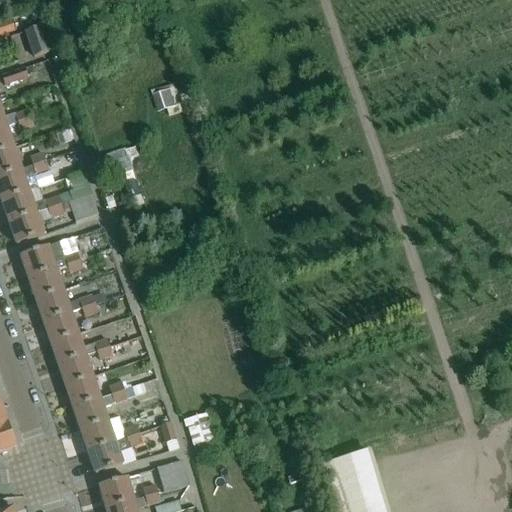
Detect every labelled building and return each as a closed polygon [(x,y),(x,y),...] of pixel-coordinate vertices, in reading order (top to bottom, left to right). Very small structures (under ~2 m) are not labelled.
[(0,38),(16,33),(13,24),(0,27),(0,38)] [(25,33),(34,58),(49,53),(40,28),(25,33)] [(25,60),(18,41),(17,36),(13,37),(17,49),(13,50),(17,62),(25,60)] [(42,69),(62,62),(58,52),(39,59),(42,69)] [(25,70),(2,78),(5,87),(28,79),(25,70)] [(175,100),(190,95),(186,82),(171,86),(175,100)] [(17,123),(30,118),(27,111),(14,115),(17,123)] [(0,152),(14,148),(10,137),(33,129),(30,118),(17,123),(17,124),(7,127),(6,126),(0,128),(0,152)] [(0,177),(21,170),(14,148),(0,152),(0,177)] [(32,167),(45,162),(42,154),(29,158),(32,167)] [(138,159),(134,159),(131,163),(131,168),(135,171),(139,170),(142,167),(142,162),(138,159)] [(0,198),(1,202),(29,192),(24,180),(48,172),(45,162),(32,167),(21,171),(21,170),(0,177),(0,198)] [(9,224),(91,196),(84,174),(69,179),(73,192),(33,205),(29,192),(1,202),(9,224)] [(98,216),(91,196),(9,224),(16,246),(44,237),(40,224),(71,213),(75,224),(98,216)] [(67,267),(79,262),(76,253),(64,257),(59,244),(20,258),(28,280),(56,270),(67,266),(67,267)] [(79,262),(67,267),(69,275),(82,271),(79,262)] [(35,302),(63,292),(56,270),(28,280),(35,302)] [(81,310),(94,306),(91,296),(67,305),(63,292),(35,302),(43,323),(71,314),(70,313),(81,310)] [(94,306),(81,310),(84,319),(97,314),(94,306)] [(135,310),(142,333),(154,329),(146,307),(135,310)] [(50,345),(78,335),(71,314),(43,323),(50,345)] [(109,349),(109,348),(106,340),(83,349),(78,335),(50,345),(58,367),(86,357),(96,354),(109,349)] [(109,349),(96,354),(99,362),(112,358),(113,359),(131,353),(127,342),(109,348),(109,349)] [(65,388),(93,379),(86,357),(58,367),(65,388)] [(143,378),(143,388),(160,387),(159,377),(143,378)] [(73,410),(100,400),(93,379),(65,388),(73,410)] [(125,392),(124,391),(122,383),(108,388),(111,397),(125,392)] [(80,432),(108,422),(103,409),(145,395),(142,385),(124,391),(125,392),(111,397),(100,400),(73,410),(80,432)] [(121,418),(125,427),(163,413),(160,404),(121,418)] [(87,452),(138,435),(135,426),(112,434),(108,422),(80,432),(87,452)] [(160,428),(165,444),(176,440),(171,424),(160,428)] [(7,425),(0,427),(0,454),(16,449),(7,425)] [(138,435),(87,452),(95,476),(123,466),(119,454),(142,446),(138,435)] [(316,468),(329,511),(388,511),(370,452),(316,468)] [(156,470),(161,486),(164,494),(189,487),(182,462),(156,470)] [(105,510),(134,502),(127,479),(99,487),(105,510)] [(142,490),(145,499),(158,496),(155,486),(142,490)] [(160,504),(158,496),(145,499),(148,508),(160,504)] [(105,511),(136,511),(134,502),(105,510),(105,511)] [(178,502),(155,509),(155,511),(180,511),(181,511),(178,502)]
